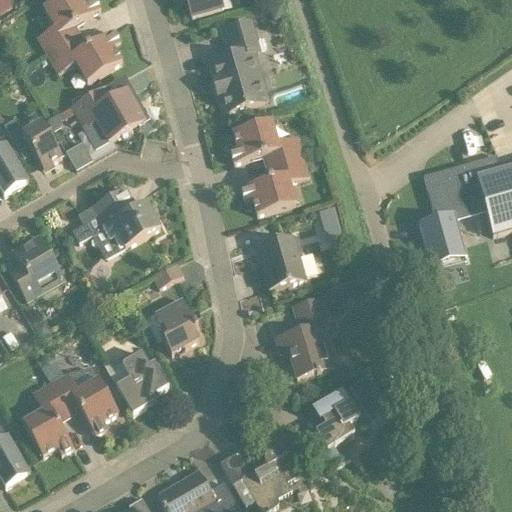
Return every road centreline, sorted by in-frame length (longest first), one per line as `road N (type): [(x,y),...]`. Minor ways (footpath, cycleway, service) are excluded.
road 1 (unclassified): [(433,511),(431,446),(396,304),(301,0)]
road 2 (residential): [(77,511),(214,424),(234,342),(196,166)]
road 3 (residential): [(196,166),(164,175),(118,163),(0,231)]
road 4 (residential): [(150,0),(196,166)]
